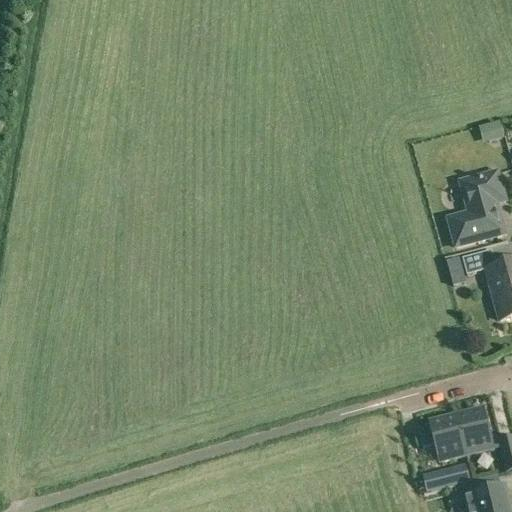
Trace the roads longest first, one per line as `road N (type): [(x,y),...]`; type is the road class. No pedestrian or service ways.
road 1 (unclassified): [(13,511),(390,401)]
road 2 (residential): [(390,401),(509,373)]
